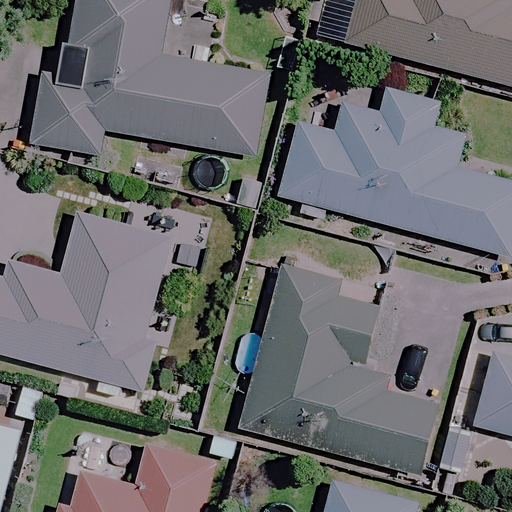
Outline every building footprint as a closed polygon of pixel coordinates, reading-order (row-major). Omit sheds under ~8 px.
[(167,0),(71,0),(56,88),(39,85),(29,144),(100,157),(104,133),(253,159),(267,78),(157,58),(167,0)] [(511,0),(354,0),(343,45),(511,88),(511,0)] [(438,104),(385,90),(378,115),(341,105),(332,136),(297,127),(278,201),(321,212),(378,228),(507,262),(511,243),(511,185),(455,170),(463,138),(431,130),(438,104)] [(168,240),(74,216),(59,276),(8,263),(4,279),(0,278),(0,359),(147,398),(161,344),(142,339),(168,240)] [(344,286),(283,269),(238,427),(417,477),(437,406),(386,392),(388,382),(366,376),(384,311),(341,298),(344,286)] [(511,356),(495,353),(475,428),(511,437),(511,356)] [(0,504),(21,424),(0,418),(0,504)] [(201,511),(212,467),(143,449),(132,490),(80,476),(71,511),(57,508),(55,511),(201,511)] [(414,511),(416,506),(330,483),(322,511),(414,511)]
